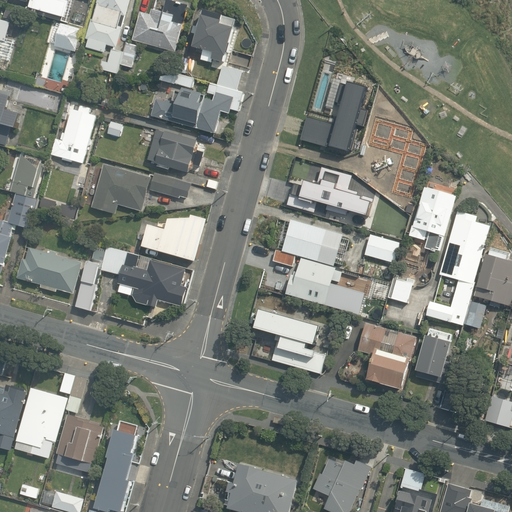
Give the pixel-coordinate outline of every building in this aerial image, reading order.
[(27,13),(62,22),(64,17),(66,18),(71,3),(61,0),(17,0),(28,3),(28,0),(29,0),(33,1),(31,8),(28,7),(27,13)] [(86,46),(105,51),(107,43),(117,46),(122,26),(118,25),(122,13),(125,14),(129,0),(97,0),(97,1),(98,2),(94,18),(91,17),(86,37),(89,38),(86,46)] [(134,39),(176,51),(189,4),(173,0),(166,0),(164,11),(153,8),(151,14),(141,11),(134,39)] [(228,58),(236,29),(221,25),(223,16),(205,12),(204,16),(202,15),(199,28),(196,27),(194,35),(196,36),(193,48),(205,51),(202,61),(213,63),(213,60),(225,63),(226,57),(228,58)] [(54,54),(74,60),(77,50),(83,29),(63,23),(54,54)] [(102,69),(120,74),(122,65),(133,68),(139,46),(128,43),(125,53),(113,49),(109,63),(104,61),(102,69)] [(87,75),(89,67),(82,65),(79,73),(87,75)] [(153,116),(217,134),(223,112),(231,114),(233,109),(240,111),(245,92),(238,90),(243,71),(223,66),(218,85),(211,83),(209,91),(217,93),(215,101),(207,99),(208,95),(184,88),(183,92),(178,91),(175,104),(173,103),(173,102),(167,100),(167,101),(158,99),(153,116)] [(0,127),(3,115),(0,114),(0,98),(7,101),(13,79),(0,75),(0,127)] [(175,84),(193,89),(195,80),(178,75),(175,84)] [(334,123),(308,116),(302,139),(327,147),(328,142),(332,144),(332,146),(351,152),(359,125),(364,126),(369,110),(363,108),(370,87),(351,82),(350,85),(342,83),(336,102),(345,105),(341,120),(336,118),(334,123)] [(59,91),(67,94),(69,88),(61,85),(59,91)] [(90,115),(91,109),(82,106),(80,112),(73,110),(64,142),(57,140),(53,155),(84,164),(89,148),(91,147),(93,141),(91,139),(97,117),(90,115)] [(110,119),(107,133),(121,136),(125,123),(110,119)] [(199,141),(157,130),(148,164),(155,166),(155,164),(159,165),(158,167),(170,170),(171,168),(188,172),(193,169),(194,166),(201,167),(205,152),(199,151),(198,145),(199,141)] [(0,273),(4,274),(13,237),(11,237),(15,225),(31,229),(39,199),(35,198),(46,161),(27,155),(27,158),(23,154),(12,191),(18,193),(13,212),(8,211),(5,221),(0,219),(0,273)] [(105,164),(93,208),(117,215),(120,204),(143,211),(153,177),(105,164)] [(293,182),(287,204),(314,212),(317,201),(327,203),(325,209),(347,215),(348,209),(370,215),(374,201),(373,201),(374,198),(357,194),(358,191),(349,188),(352,175),(322,166),(317,183),(307,180),(305,186),(293,182)] [(152,190),(179,197),(184,181),(157,174),(152,190)] [(446,235),(457,195),(425,186),(424,191),(417,189),(416,195),(422,196),(414,224),(412,224),(409,234),(425,239),(426,237),(427,238),(425,247),(433,249),(432,250),(437,251),(438,249),(441,249),(445,234),(446,235)] [(458,210),(440,274),(459,279),(475,283),(491,225),(477,221),(478,215),(458,210)] [(143,245),(195,260),(207,218),(191,213),(190,216),(169,218),(166,229),(149,224),(143,245)] [(344,233),(292,218),(283,250),(296,254),(303,256),(335,265),(344,233)] [(371,233),(365,254),(394,262),(400,241),(371,233)] [(58,289),(75,294),(84,262),(57,255),(58,252),(52,250),(51,253),(31,247),(27,259),(25,258),(19,279),(43,285),(42,288),(58,292),(58,289)] [(78,307),(92,311),(103,270),(126,276),(129,263),(138,265),(140,255),(109,247),(108,250),(96,247),(92,262),(90,261),(78,307)] [(293,265),(296,254),(283,250),(276,248),(273,260),(293,265)] [(481,286),(477,297),(493,302),(492,306),(502,309),(504,304),(511,306),(511,261),(511,258),(511,253),(494,248),(492,256),(491,255),(482,286),(481,286)] [(335,265),(303,256),(298,270),(295,269),(294,273),(292,272),(286,293),(326,304),(329,295),(333,296),(335,289),(332,288),(334,279),(340,281),(343,271),(336,269),(337,265),(335,265)] [(187,269),(151,260),(149,270),(131,266),(126,287),(135,289),(134,295),(138,302),(158,308),(160,300),(183,307),(188,287),(183,286),(187,269)] [(396,274),(389,297),(410,303),(417,280),(410,277),(409,281),(400,278),(401,275),(396,274)] [(470,300),(475,283),(459,279),(452,306),(431,300),(427,315),(463,324),(464,323),(470,300)] [(470,300),(464,323),(480,328),(487,304),(470,300)] [(321,325),(261,308),(255,327),(274,332),(273,338),(276,339),(270,358),(319,372),(324,353),(315,351),(316,349),(307,347),(308,341),(315,344),(321,325)] [(377,325),(365,321),(357,349),(374,354),(367,378),(403,388),(412,357),(410,356),(416,335),(411,334),(412,330),(379,321),(377,325)] [(452,333),(429,327),(416,374),(447,383),(453,361),(448,360),(453,341),(450,340),(452,333)] [(0,374),(4,376),(9,358),(0,355),(0,374)] [(15,447),(49,457),(55,440),(57,441),(67,409),(78,412),(88,378),(66,372),(61,389),(71,393),(70,397),(33,387),(15,447)] [(440,407),(459,412),(466,388),(447,383),(440,407)] [(7,388),(0,386),(0,447),(12,451),(28,392),(26,392),(26,389),(8,384),(7,388)] [(508,426),(511,414),(511,409),(510,409),(511,401),(490,395),(483,419),(508,426)] [(59,453),(96,463),(106,427),(101,426),(102,424),(70,414),(59,453)] [(276,423),(285,426),(287,419),(277,417),(276,423)] [(136,434),(139,424),(121,420),(119,429),(115,429),(108,457),(110,457),(96,507),(111,511),(112,508),(124,511),(132,480),(129,479),(136,453),(133,452),(138,435),(136,434)] [(360,489),(371,466),(356,459),(354,464),(345,460),(343,464),(329,458),(322,474),(319,472),(312,488),(329,495),(323,508),(332,511),(348,511),(359,489),(360,489)] [(232,492),(228,507),(246,511),(290,511),(300,478),(241,462),(235,482),(230,480),(227,490),(232,492)] [(401,511),(432,511),(438,493),(421,489),(426,473),(406,467),(398,494),(401,495),(398,507),(402,508),(401,511)] [(21,493),(38,497),(40,487),(23,483),(21,493)] [(508,511),(510,506),(484,499),(482,505),(472,503),(474,498),(470,497),(473,490),(449,483),(440,511),(508,511)] [(53,505),(77,511),(80,511),(85,497),(57,490),(56,492),(46,489),(43,500),(53,503),(53,505)]
